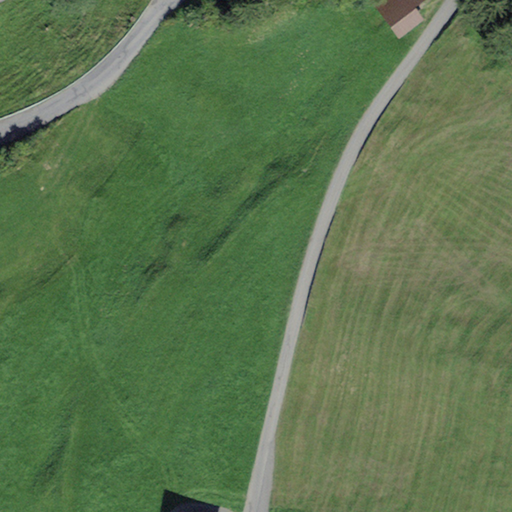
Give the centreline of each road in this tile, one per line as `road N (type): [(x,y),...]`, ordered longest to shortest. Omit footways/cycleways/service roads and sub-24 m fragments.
road 1 (unclassified): [(257,511),(295,311),(328,205),(369,116),(453,0)]
road 2 (tertiary): [(168,0),(95,79),(0,132)]
